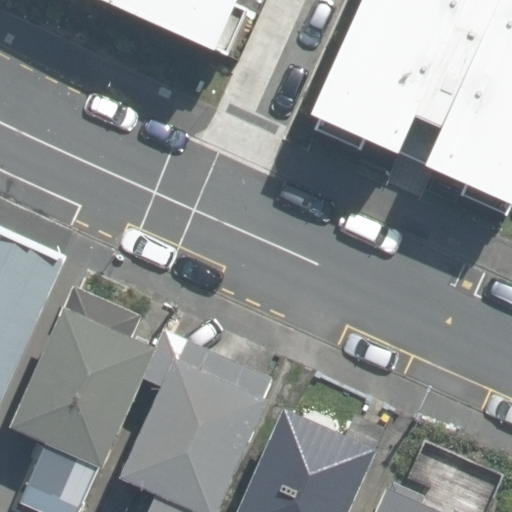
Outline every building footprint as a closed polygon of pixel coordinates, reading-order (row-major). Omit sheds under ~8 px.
[(126,0),(220,42),(239,0),(126,0)] [(511,0),(364,0),(317,106),(396,143),(394,147),(437,166),(439,161),(511,193),(511,0)] [(0,372),(55,252),(0,226),(0,372)] [(81,511),(154,353),(56,309),(1,429),(33,444),(14,485),(72,511),(81,511)] [(210,511),(259,397),(167,359),(117,479),(145,491),(136,511),(210,511)] [(345,511),(375,443),(280,403),(232,511),(345,511)] [(456,511),(392,481),(377,511),(456,511)]
